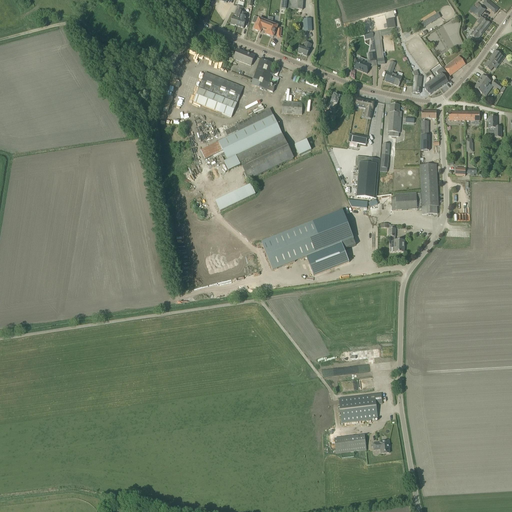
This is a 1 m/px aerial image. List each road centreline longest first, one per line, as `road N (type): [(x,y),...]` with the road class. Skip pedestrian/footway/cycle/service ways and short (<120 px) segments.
road 1 (unclassified): [(418,511),(399,401),(401,291),(445,211),(438,100)]
road 2 (tertiary): [(438,100),(356,87),(202,25),(176,0)]
road 3 (track): [(0,39),(72,24),(96,45),(167,63)]
